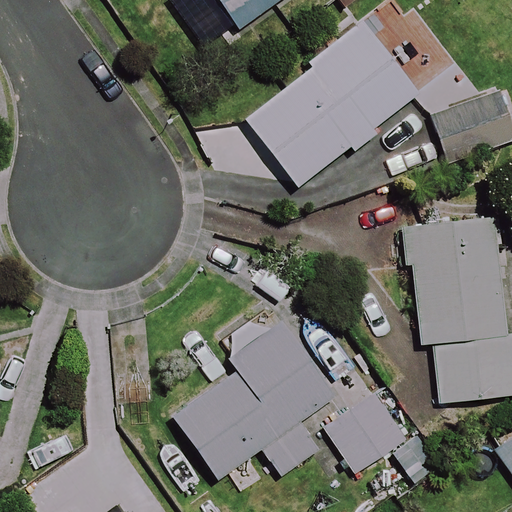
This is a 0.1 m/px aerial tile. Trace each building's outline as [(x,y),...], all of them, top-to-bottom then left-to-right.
[(209,34),(185,0),(151,0),(186,50),(209,34)] [(277,0),(212,0),(234,30),(277,0)] [(295,191),(344,151),(349,156),(376,134),(372,128),(414,94),(358,26),(239,122),(295,191)] [(511,141),(493,95),(426,122),(444,167),(511,141)] [(398,272),(407,271),(414,346),(429,345),(435,404),(511,396),(505,336),(497,337),(486,221),(423,227),(394,230),(398,272)] [(326,397),(274,326),(225,362),(233,373),(169,420),(213,480),(255,449),(276,477),(310,452),(290,424),(326,397)] [(404,439),(375,393),(323,427),(352,473),(404,439)] [(511,430),(486,450),(511,484),(511,430)]
